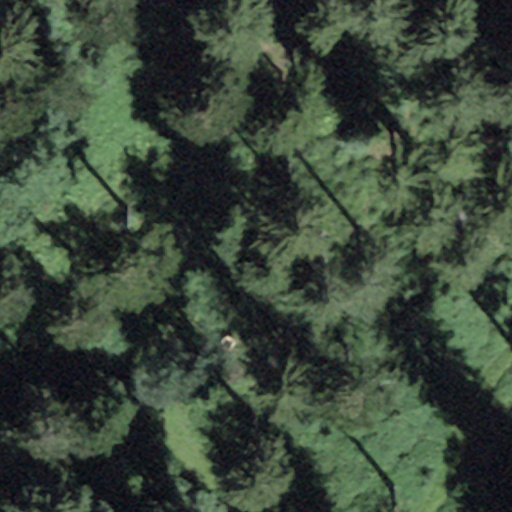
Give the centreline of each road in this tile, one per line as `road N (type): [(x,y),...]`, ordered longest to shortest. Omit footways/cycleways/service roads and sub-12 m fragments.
road 1 (track): [(275,511),(194,463),(170,427),(160,178),(182,139),(222,121),(318,101),(357,79),(383,40),(394,0)]
road 2 (track): [(511,342),(481,390),(437,511)]
